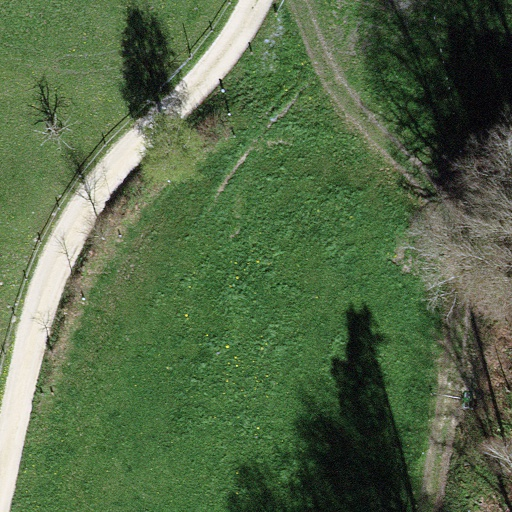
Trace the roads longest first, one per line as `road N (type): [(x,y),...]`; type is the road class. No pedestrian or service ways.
road 1 (track): [(294,0),(329,76),(417,169),(459,242),(465,373),(430,511)]
road 2 (track): [(259,0),(209,74),(128,155),(64,259),(26,368),(0,488)]
